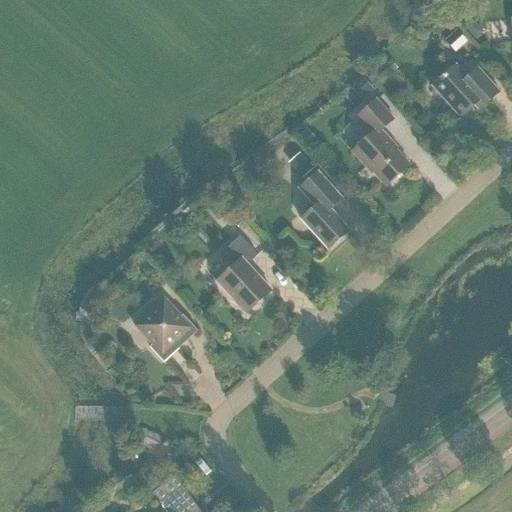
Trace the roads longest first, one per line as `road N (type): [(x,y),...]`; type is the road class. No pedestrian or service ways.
road 1 (residential): [(511,160),(219,424),(212,450),(258,511)]
road 2 (tertiary): [(386,511),(511,417)]
